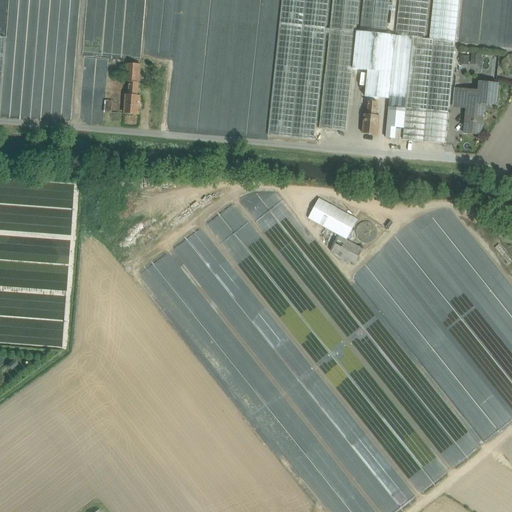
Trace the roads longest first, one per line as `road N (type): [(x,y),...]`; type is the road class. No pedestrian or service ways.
road 1 (unclassified): [(511,180),(474,159),(0,121)]
road 2 (track): [(412,511),(511,429)]
